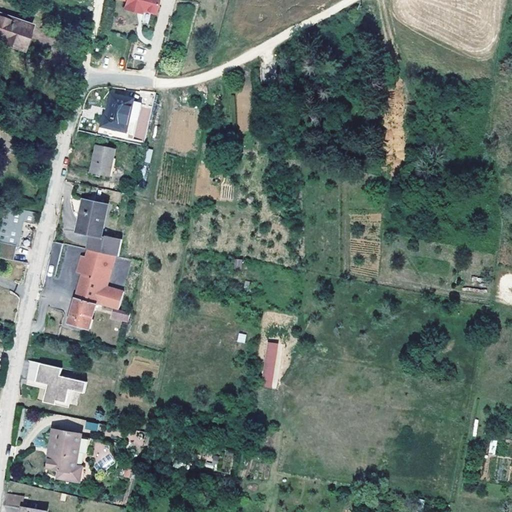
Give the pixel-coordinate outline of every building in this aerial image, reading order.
[(155,13),(157,0),(126,0),(127,0),(125,8),(137,11),(137,8),(142,9),(155,13)] [(0,40),(24,49),(32,25),(0,14),(0,40)] [(138,116),(142,102),(134,100),(134,99),(112,94),(107,115),(105,114),(102,126),(127,131),(131,114),(138,116)] [(110,176),(116,148),(97,145),(91,172),(110,176)] [(152,150),(146,149),(143,161),(150,162),(152,150)] [(102,236),(106,214),(103,214),(105,205),(100,204),(101,196),(96,195),(95,203),(84,201),(78,230),(90,233),(101,236),(102,236)] [(0,257),(13,260),(21,221),(36,224),(39,212),(2,205),(0,213),(0,257)] [(103,244),(105,236),(102,236),(101,236),(90,233),(86,249),(88,249),(96,251),(98,243),(103,244)] [(119,256),(123,239),(105,236),(103,244),(98,243),(96,251),(115,255),(119,256)] [(107,287),(114,263),(106,260),(81,255),(76,272),(82,274),(76,297),(96,303),(117,309),(119,310),(124,291),(107,287)] [(243,259),(235,257),(233,267),(241,268),(243,259)] [(90,328),(96,303),(76,297),(71,316),(80,319),(78,325),(90,328)] [(129,320),(131,313),(119,310),(117,309),(114,316),(129,320)] [(78,325),(80,319),(71,316),(69,323),(78,325)] [(278,343),(269,342),(262,386),(271,388),(278,343)] [(36,382),(41,363),(30,361),(25,384),(47,389),(48,385),(36,382)] [(85,393),(87,382),(60,376),(62,368),(41,363),(36,382),(48,385),(47,389),(45,398),(67,403),(70,390),(74,390),(85,393)] [(67,403),(45,398),(44,402),(70,407),(70,404),(74,390),(70,390),(67,403)] [(97,423),(89,421),(88,428),(96,430),(97,423)] [(76,465),(81,434),(55,429),(51,450),(54,450),(53,459),(50,458),(48,467),(60,469),(58,477),(81,481),(84,466),(76,465)] [(130,478),(134,465),(129,463),(125,476),(130,478)]
